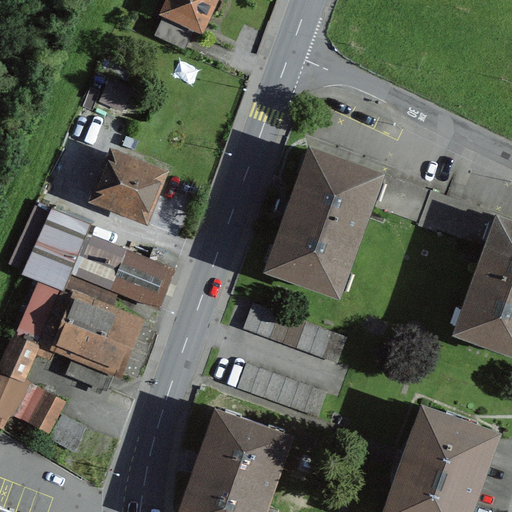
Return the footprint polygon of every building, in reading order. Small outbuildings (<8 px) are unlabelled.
[(165,0),(158,16),(162,17),(154,35),(185,49),(193,31),(203,36),(218,0),(165,0)] [(105,58),(99,68),(125,82),(131,72),(105,58)] [(95,71),(83,97),(98,104),(100,101),(122,111),(132,88),(95,71)] [(168,171),(109,148),(87,203),(147,226),(168,171)] [(429,192),(308,149),(263,274),(340,301),(374,206),(418,222),(429,192)] [(418,222),(417,225),(436,232),(437,229),(448,198),(429,192),(418,222)] [(437,229),(480,244),(446,339),(511,362),(511,221),(448,198),(437,229)] [(49,209),(48,213),(33,207),(8,266),(23,272),(22,275),(37,281),(62,292),(65,287),(114,307),(119,295),(158,311),(176,270),(86,233),(89,225),(49,209)] [(54,351),(71,359),(64,375),(105,392),(112,376),(121,379),(145,320),(114,307),(65,287),(62,292),(37,281),(16,332),(13,331),(8,342),(36,354),(50,360),(54,351)] [(243,328),(338,362),(348,336),(252,302),(243,328)] [(13,415),(31,383),(25,381),(36,354),(8,342),(0,361),(0,418),(6,421),(9,422),(13,415)] [(237,387),(318,417),(328,391),(246,361),(237,387)] [(66,402),(31,383),(13,415),(48,434),(66,402)] [(468,511),(497,432),(421,405),(382,511),(468,511)] [(263,511),(291,436),(214,409),(177,511),(263,511)] [(88,430),(61,415),(48,439),(75,453),(88,430)]
